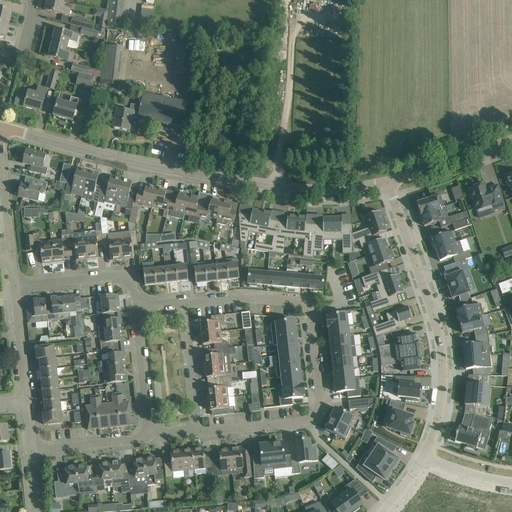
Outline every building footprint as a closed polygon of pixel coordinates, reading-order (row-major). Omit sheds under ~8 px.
[(61,0),(47,0),(45,11),(55,13),(68,16),(70,9),(62,8),(64,1),(61,0)] [(0,8),(0,22),(8,25),(12,11),(0,8)] [(95,8),(93,16),(100,18),(98,32),(104,33),(108,10),(95,8)] [(71,25),(82,28),(92,30),(94,23),(85,20),(73,17),(73,18),(71,25)] [(0,37),(5,38),(8,25),(0,22),(0,37)] [(82,28),(81,35),(97,39),(97,38),(103,40),(105,33),(104,33),(98,32),(92,30),(82,28)] [(55,30),(51,43),(67,47),(77,50),(79,43),(77,42),(78,36),(69,33),(55,30)] [(178,43),(175,72),(191,74),(194,45),(195,37),(179,36),(178,43)] [(215,42),(214,53),(222,53),(223,41),(217,41),(215,42)] [(51,43),(48,57),(58,59),(72,63),(73,56),(66,54),(67,47),(51,43)] [(121,84),(121,45),(104,45),(104,84),(121,84)] [(9,48),(7,55),(14,57),(16,50),(9,48)] [(73,65),(72,71),(79,73),(88,75),(88,74),(100,77),(101,72),(90,69),(89,68),(73,65)] [(51,70),(46,88),(54,90),(59,72),(51,70)] [(79,73),(76,85),(93,89),(94,77),(88,75),(79,73)] [(17,95),(15,105),(24,107),(40,112),(43,102),(46,90),(45,89),(38,87),(36,94),(28,92),(27,98),(17,95)] [(117,108),(113,128),(129,131),(132,117),(137,118),(137,119),(182,128),(184,118),(184,114),(187,102),(143,93),(140,105),(131,104),(130,111),(117,108)] [(56,106),(53,116),(72,121),(75,111),(78,100),(71,97),(69,103),(57,100),(56,106)] [(26,150),(23,164),(35,167),(34,173),(46,175),(47,169),(42,168),(45,155),(26,150)] [(67,184),(63,200),(69,201),(70,196),(70,195),(81,197),(87,171),(77,169),(73,184),(67,183),(67,184)] [(87,171),(81,197),(82,197),(88,198),(87,201),(97,203),(100,190),(95,189),(98,174),(87,171)] [(100,190),(97,203),(103,204),(103,203),(114,205),(121,179),(110,177),(107,188),(106,192),(100,190)] [(121,179),(114,205),(115,205),(115,206),(125,208),(125,209),(125,210),(131,211),(132,207),(134,199),(128,197),(131,186),(132,182),(121,179)] [(21,183),(18,197),(28,199),(37,201),(39,194),(42,195),(45,192),(45,190),(47,183),(35,180),(33,186),(21,183)] [(469,191),(468,191),(471,200),(472,199),(476,211),(491,206),(493,211),(494,211),(504,208),(503,204),(497,185),(486,189),(485,186),(484,183),(479,185),(469,189),(469,191)] [(136,201),(135,204),(151,207),(156,188),(146,185),(144,192),(138,191),(136,201)] [(156,188),(151,207),(164,211),(163,216),(166,217),(170,199),(165,197),(166,190),(156,188)] [(170,199),(166,217),(182,220),(184,215),(183,215),(188,195),(178,193),(176,200),(170,199)] [(462,194),(454,197),(456,203),(464,200),(462,194)] [(188,195),(183,215),(184,215),(190,217),(188,221),(188,222),(198,225),(200,219),(203,206),(197,205),(199,198),(198,198),(188,195)] [(418,203),(416,204),(420,215),(444,207),(440,195),(424,201),(423,200),(417,202),(418,203)] [(203,206),(200,219),(206,221),(207,218),(217,220),(222,200),(211,198),(210,204),(204,202),(203,206)] [(217,220),(216,223),(217,224),(225,226),(227,225),(227,224),(228,224),(229,224),(229,223),(233,224),(234,221),(236,211),(230,210),(232,203),(222,200),(217,220)] [(130,217),(129,221),(135,223),(136,218),(139,209),(132,207),(131,211),(130,216),(130,217)] [(420,217),(419,217),(421,224),(423,223),(424,227),(438,222),(441,228),(452,224),(456,223),(454,216),(448,218),(444,207),(420,215),(420,217)] [(24,209),(24,218),(39,218),(39,214),(47,214),(47,209),(24,209)] [(251,217),(238,214),(240,242),(247,244),(249,232),(257,234),(262,211),(253,209),(252,209),(251,217)] [(255,243),(254,250),(259,251),(269,253),(274,253),(278,222),(270,220),(271,213),(262,211),(257,234),(273,237),(271,247),(255,243)] [(58,212),(48,213),(49,220),(59,219),(58,212)] [(73,213),(65,212),(66,221),(71,221),(73,221),(73,213)] [(369,228),(352,234),(352,244),(359,241),(370,238),(378,235),(386,232),(384,226),(386,225),(383,215),(381,216),(379,212),(370,215),(369,213),(362,216),(364,222),(367,221),(369,228)] [(278,222),(274,253),(284,254),(285,238),(295,239),(297,216),(287,215),(287,223),(278,222)] [(297,216),(295,239),(304,240),(303,257),(313,258),(314,252),(313,252),(314,225),(309,225),(305,224),(306,217),(297,216)] [(341,217),(332,218),(332,241),(342,241),(342,254),(352,254),(352,244),(352,234),(352,225),(342,225),(341,217)] [(314,225),(313,252),(314,252),(323,252),(323,241),(332,241),(332,218),(323,218),(323,225),(314,225)] [(456,223),(452,224),(454,231),(471,225),(469,219),(456,223)] [(119,233),(118,233),(121,259),(132,258),(131,244),(137,243),(136,234),(136,231),(135,224),(132,223),(131,223),(132,232),(130,232),(129,232),(119,233)] [(70,226),(67,226),(67,230),(68,247),(74,246),(76,256),(76,260),(87,259),(84,233),(73,234),(71,234),(70,226)] [(61,241),(51,242),(53,263),(64,262),(64,257),(63,248),(68,247),(67,230),(61,231),(62,235),(61,235),(61,241)] [(107,230),(101,231),(102,243),(103,247),(109,247),(110,260),(121,259),(118,233),(108,234),(107,230)] [(95,232),(84,233),(87,259),(98,258),(97,244),(102,243),(101,231),(95,232)] [(433,242),(431,242),(434,249),(435,249),(435,250),(455,243),(451,232),(431,238),(433,242)] [(33,236),(25,237),(26,251),(26,252),(34,251),(40,250),(42,264),(53,263),(51,242),(40,243),(39,234),(33,234),(33,235),(33,236)] [(161,235),(160,243),(161,242),(170,241),(175,241),(175,234),(161,235)] [(370,238),(359,241),(361,248),(367,246),(368,246),(371,256),(388,250),(384,239),(380,241),(372,243),(370,238)] [(232,240),(231,246),(238,248),(239,241),(232,240)] [(455,243),(435,250),(439,262),(453,257),(455,264),(465,260),(471,258),(469,251),(463,253),(459,242),(455,243)] [(511,246),(502,250),(504,258),(511,255),(511,246)] [(375,267),(369,269),(371,275),(382,271),(380,266),(392,261),(391,259),(393,258),(391,252),(389,252),(388,250),(371,256),(375,267)] [(482,255),(474,257),(476,264),(484,262),(482,255)] [(236,259),(226,260),(226,265),(228,280),(239,279),(238,269),(237,264),(236,259)] [(446,277),(445,277),(445,279),(445,278),(445,279),(452,298),(452,299),(453,298),(468,293),(469,293),(469,292),(462,273),(468,271),(464,260),(451,265),(454,274),(447,277),(446,277)] [(186,265),(175,267),(177,282),(188,281),(187,271),(186,265)] [(226,265),(215,266),(217,281),(228,280),(226,265)] [(215,266),(204,267),(206,283),(217,281),(215,266)] [(175,267),(164,268),(166,283),(177,282),(175,267)] [(204,268),(194,269),(195,284),(206,283),(204,267),(204,268)] [(164,268),(154,269),(155,285),(166,283),(164,268)] [(153,269),(143,271),(144,286),(155,285),(154,269),(153,269)] [(287,275),(286,287),(304,289),(305,277),(297,276),(298,271),(287,270),(287,273),(287,275)] [(371,275),(361,278),(365,288),(375,284),(378,292),(400,284),(397,275),(390,278),(389,275),(387,270),(382,271),(371,275)] [(248,272),(247,284),(250,284),(249,286),(256,287),(257,285),(266,286),(267,274),(248,272)] [(267,274),(266,286),(286,287),(287,275),(287,273),(276,272),(276,274),(267,274)] [(305,277),(304,289),(314,290),(314,292),(321,292),(321,290),(323,291),(324,278),(305,277)] [(506,282),(498,285),(502,294),(509,291),(508,289),(506,282)] [(381,300),(370,303),(371,307),(373,313),(399,304),(396,296),(403,293),(400,284),(378,292),(381,300)] [(108,296),(95,297),(95,299),(96,303),(96,309),(97,315),(111,313),(119,313),(118,303),(119,303),(118,301),(118,295),(108,296)] [(71,297),(62,298),(65,320),(66,326),(71,326),(70,319),(70,317),(70,313),(75,313),(75,305),(74,296),(71,296),(71,297)] [(52,308),(46,309),(47,321),(47,322),(59,320),(65,320),(62,298),(53,299),(53,298),(51,298),(52,308)] [(34,308),(27,309),(28,321),(35,320),(35,323),(47,322),(47,321),(46,309),(45,300),(36,301),(35,300),(33,300),(34,308)] [(480,304),(456,310),(459,322),(481,316),(481,317),(483,316),(480,304)] [(388,322),(372,328),(375,336),(376,337),(381,336),(407,328),(405,321),(411,318),(408,307),(395,312),(386,315),(388,322)] [(243,313),(241,313),(242,326),(243,330),(244,330),(245,329),(251,329),(250,315),(249,312),(243,313)] [(111,313),(97,315),(98,321),(98,328),(99,332),(121,330),(120,321),(121,321),(120,318),(112,319),(111,313)] [(77,328),(74,328),(75,338),(84,337),(84,334),(83,327),(82,314),(75,315),(75,316),(77,328)] [(328,318),(326,318),(327,328),(329,328),(347,326),(346,314),(327,316),(328,318)] [(201,328),(198,329),(199,335),(220,332),(220,327),(224,326),(224,322),(223,315),(210,316),(211,322),(200,323),(201,328)] [(481,316),(459,322),(462,334),(473,331),(475,337),(488,335),(486,327),(484,327),(481,317),(481,316)] [(294,321),(270,323),(272,335),(295,333),(294,321)] [(347,326),(329,328),(330,338),(349,336),(347,326)] [(121,330),(99,332),(100,338),(100,344),(101,350),(116,348),(115,342),(123,341),(123,339),(122,339),(121,330)] [(220,332),(199,335),(199,340),(202,340),(202,345),(214,344),(214,349),(226,348),(226,341),(221,342),(220,332)] [(295,333),(272,335),(273,347),(278,347),(278,345),(297,343),(295,333)] [(398,344),(378,347),(380,357),(422,351),(421,344),(419,344),(418,341),(416,342),(415,334),(397,336),(398,344)] [(349,336),(330,338),(331,349),(355,346),(353,335),(349,336)] [(476,344),(464,345),(465,358),(490,355),(488,335),(475,337),(476,344)] [(297,343),(278,345),(278,347),(279,356),(298,354),(297,343)] [(39,348),(36,349),(37,358),(37,360),(39,360),(55,358),(55,356),(54,346),(49,347),(39,348)] [(355,346),(331,349),(332,360),(351,358),(356,358),(355,346)] [(204,361),(202,362),(202,367),(230,364),(229,355),(235,355),(234,347),(226,348),(214,349),(215,355),(204,356),(204,361)] [(102,362),(97,362),(98,367),(124,364),(123,355),(124,355),(124,353),(116,354),(116,348),(101,350),(101,356),(102,361),(102,362)] [(422,351),(380,357),(381,367),(401,364),(402,372),(420,369),(419,361),(421,361),(421,359),(423,358),(422,351)] [(279,356),(275,356),(277,367),(299,365),(298,354),(279,356)] [(490,355),(465,358),(466,370),(472,369),(477,369),(478,376),(479,376),(490,376),(491,368),(490,355)] [(55,358),(39,360),(40,367),(40,370),(56,369),(61,368),(61,365),(60,362),(55,363),(55,358)] [(351,358),(332,360),(333,371),(352,369),(351,358)] [(124,364),(98,367),(98,373),(103,373),(104,384),(115,383),(125,382),(124,376),(127,376),(126,373),(125,373),(124,364)] [(230,364),(202,367),(203,373),(205,373),(206,378),(217,377),(218,382),(230,381),(230,374),(231,374),(230,364)] [(277,367),(275,367),(277,379),(281,379),(281,378),(300,375),(299,365),(277,367)] [(56,369),(40,370),(41,377),(41,381),(57,379),(57,375),(56,369)] [(352,369),(333,371),(335,381),(354,379),(352,369)] [(300,375),(281,378),(281,379),(282,388),(302,386),(300,375)] [(465,395),(464,405),(465,405),(475,406),(475,416),(474,416),(486,418),(486,417),(485,417),(486,408),(488,408),(489,397),(490,386),(489,386),(490,377),(490,376),(479,376),(478,382),(478,385),(467,384),(466,384),(465,395)] [(398,384),(397,397),(405,398),(405,401),(417,403),(417,399),(419,399),(421,386),(414,385),(415,377),(401,377),(400,383),(398,383),(398,384)] [(354,379),(335,381),(336,393),(347,392),(348,398),(361,397),(360,390),(359,378),(354,379)] [(57,379),(41,381),(42,386),(43,392),(58,390),(58,385),(57,379)] [(208,394),(205,395),(206,400),(233,397),(232,388),(231,388),(230,381),(218,382),(218,388),(208,389),(207,389),(208,394)] [(282,388),(278,388),(280,407),(293,405),(292,399),(303,398),(303,396),(304,396),(303,385),(302,386),(282,388)] [(58,390),(43,392),(43,396),(44,403),(60,401),(58,390)] [(112,404),(107,404),(109,428),(120,427),(117,394),(111,395),(112,404)] [(121,394),(117,394),(120,427),(131,425),(130,415),(131,415),(130,402),(122,402),(121,394)] [(100,396),(95,397),(98,429),(109,428),(107,404),(101,405),(100,396)] [(91,406),(84,407),(85,420),(86,420),(87,430),(98,429),(95,397),(90,397),(91,406)] [(233,397),(206,400),(206,406),(209,406),(210,411),(211,411),(213,411),(214,416),(221,415),(234,414),(233,407),(235,407),(234,397),(233,397)] [(369,399),(348,401),(349,410),(370,408),(372,408),(375,398),(369,399)] [(60,401),(44,403),(44,406),(45,413),(61,412),(60,401)] [(393,411),(387,428),(401,433),(400,435),(407,437),(408,435),(410,436),(414,424),(412,423),(414,417),(402,413),(403,412),(405,404),(391,401),(388,409),(393,411)] [(332,411),(329,419),(348,428),(349,428),(349,426),(353,417),(335,409),(334,411),(332,411)] [(45,413),(43,414),(43,415),(44,425),(47,425),(62,424),(61,412),(45,413)] [(456,436),(455,442),(467,445),(467,448),(474,450),(474,447),(476,448),(477,449),(477,448),(478,442),(479,442),(480,440),(479,440),(482,430),(489,432),(489,430),(492,419),(486,418),(474,416),(474,417),(470,430),(468,429),(467,430),(460,428),(459,428),(460,427),(459,427),(457,433),(456,433),(456,435),(456,436)] [(325,429),(325,430),(345,440),(351,429),(349,428),(348,428),(329,419),(325,426),(326,427),(325,429)] [(511,424),(503,423),(501,432),(511,434),(511,424)] [(7,425),(0,426),(0,442),(8,441),(7,425)] [(362,441),(370,443),(373,431),(366,429),(362,441)] [(378,446),(371,456),(391,470),(392,469),(394,470),(399,462),(397,461),(398,460),(392,456),(390,454),(392,452),(393,453),(397,447),(377,437),(373,443),(378,446)] [(297,455),(291,455),(292,468),(299,467),(299,464),(312,462),(318,461),(316,445),(312,446),(310,446),(309,440),(295,441),(297,455)] [(279,442),(271,443),(274,468),(274,470),(292,468),(291,455),(284,456),(283,443),(282,443),(280,443),(279,442)] [(253,460),(253,462),(255,480),(257,479),(259,479),(264,479),(263,478),(262,469),(272,468),(274,468),(271,443),(262,444),(262,445),(260,445),(259,445),(261,459),(253,460)] [(203,448),(192,449),(194,470),(195,475),(206,474),(208,494),(215,493),(214,484),(214,482),(212,465),(212,461),(204,461),(203,449),(203,448)] [(240,448),(229,449),(232,470),(242,469),(243,474),(243,477),(243,479),(251,478),(251,476),(250,470),(249,461),(248,448),(241,449),(240,448)] [(192,449),(181,450),(184,478),(189,477),(189,476),(188,470),(194,470),(192,449)] [(220,464),(212,465),(214,482),(222,481),(222,477),(222,476),(221,471),(232,470),(229,449),(218,450),(219,452),(220,464)] [(172,465),(164,466),(165,476),(165,479),(173,478),(184,477),(184,478),(181,450),(170,451),(172,465)] [(345,451),(341,454),(346,459),(349,455),(345,451)] [(0,470),(2,470),(11,469),(10,453),(0,454),(0,470)] [(359,463),(355,469),(372,484),(376,478),(375,477),(376,475),(378,476),(384,480),(385,479),(387,480),(392,472),(390,472),(391,470),(371,456),(364,467),(359,463)] [(155,457),(143,458),(147,486),(155,485),(164,484),(163,481),(162,471),(156,471),(155,459),(155,457)] [(134,474),(128,474),(130,488),(131,493),(131,496),(148,494),(147,486),(143,458),(132,459),(133,464),(134,474)] [(121,461),(110,462),(112,487),(112,488),(121,487),(121,489),(127,488),(130,488),(128,474),(122,475),(121,465),(121,461)] [(100,478),(94,478),(96,492),(104,491),(104,488),(112,487),(110,462),(98,463),(100,478)] [(86,464),(75,466),(78,490),(79,496),(96,495),(96,492),(94,478),(88,479),(87,466),(86,464)] [(66,481),(54,483),(56,498),(65,497),(65,495),(70,495),(70,497),(79,496),(78,490),(75,466),(64,467),(66,481)] [(341,498),(350,511),(351,511),(352,511),(351,511),(354,511),(359,509),(358,507),(362,504),(359,499),(356,496),(365,490),(368,493),(368,492),(355,480),(344,488),(348,493),(341,498)] [(314,486),(308,489),(312,496),(317,493),(314,486)] [(433,486),(423,501),(433,508),(431,511),(429,511),(435,511),(440,505),(450,507),(452,495),(442,493),(442,492),(433,486)] [(338,494),(324,504),(328,511),(333,511),(336,511),(350,511),(341,498),(338,494)] [(293,495),(286,498),(288,504),(294,501),(293,495)] [(456,507),(455,511),(476,511),(479,501),(477,500),(477,498),(472,497),(471,499),(468,498),(466,509),(456,507)] [(479,501),(476,511),(488,511),(490,503),(479,501)]
